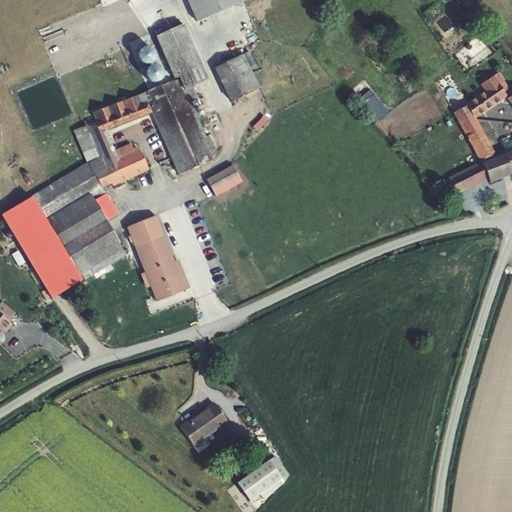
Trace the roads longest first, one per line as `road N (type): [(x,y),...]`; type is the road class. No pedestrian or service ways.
road 1 (unclassified): [(0,414),(68,373),(233,317),(396,244),(470,224),(511,227)]
road 2 (unknown): [(176,15),(193,36),(224,123),(219,160),(172,200),(214,324)]
road 3 (unclassified): [(437,511),(469,364),(511,237)]
